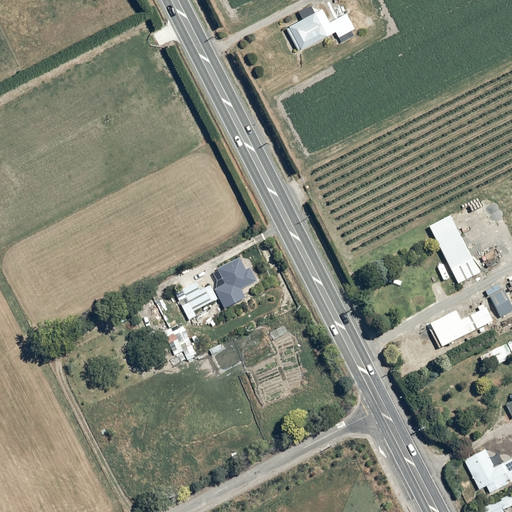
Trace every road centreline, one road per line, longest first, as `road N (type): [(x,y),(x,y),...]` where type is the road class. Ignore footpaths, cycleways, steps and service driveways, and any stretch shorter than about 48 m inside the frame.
road 1 (secondary): [(169,0),(383,409)]
road 2 (unclassified): [(383,409),(174,511)]
